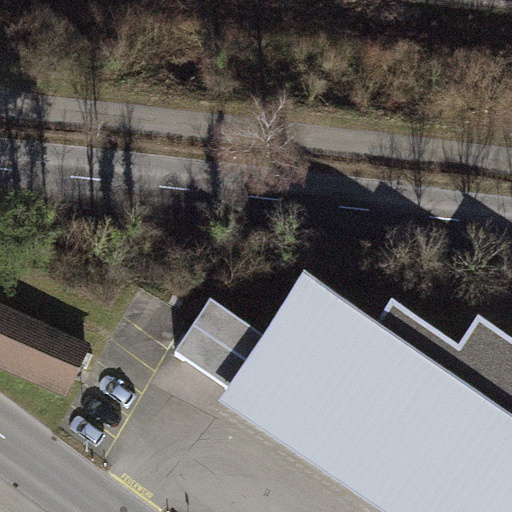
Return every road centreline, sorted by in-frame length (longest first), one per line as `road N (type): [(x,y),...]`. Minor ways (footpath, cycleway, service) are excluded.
road 1 (tertiary): [(0,170),(511,227)]
road 2 (tertiary): [(104,511),(0,434)]
